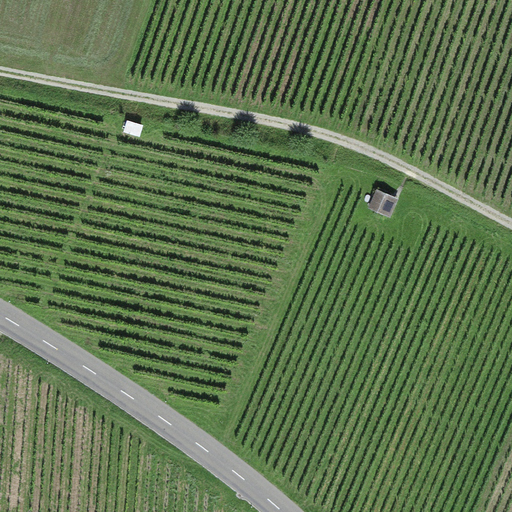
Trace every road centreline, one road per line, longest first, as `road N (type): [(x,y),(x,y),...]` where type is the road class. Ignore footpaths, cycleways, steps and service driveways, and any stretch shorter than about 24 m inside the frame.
road 1 (track): [(0,74),(336,137),(511,224)]
road 2 (tertiary): [(283,511),(219,458),(0,311)]
